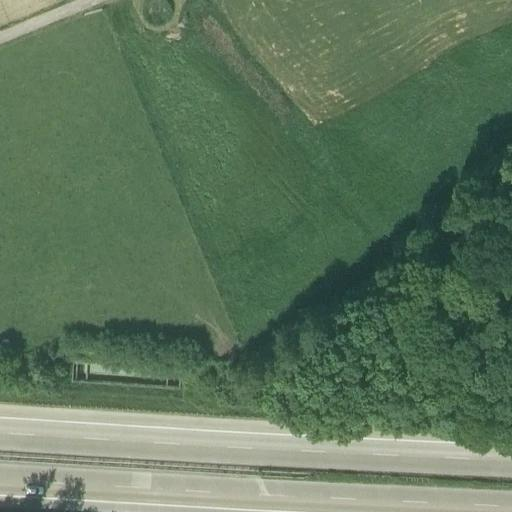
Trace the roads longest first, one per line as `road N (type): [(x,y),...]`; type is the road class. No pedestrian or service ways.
road 1 (motorway): [(0,482),(511,511)]
road 2 (motorway): [(511,464),(0,436)]
